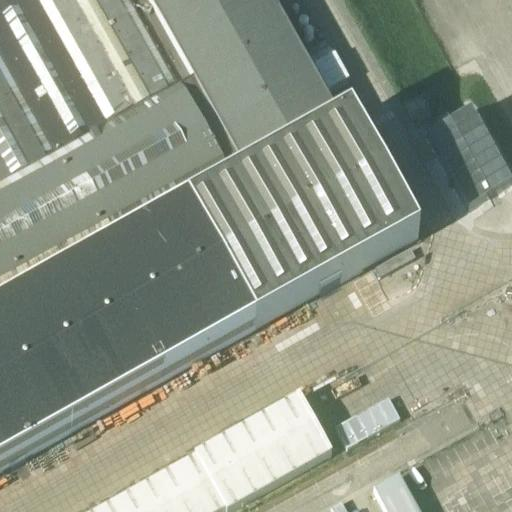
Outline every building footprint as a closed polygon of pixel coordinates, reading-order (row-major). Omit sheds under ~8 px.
[(0,0),(0,476),(253,334),(252,334),(415,242),(348,122),(337,128),(264,0),(0,0)] [(331,49),(311,59),(326,92),(347,83),(331,49)] [(392,405),(390,400),(356,417),(369,441),(412,418),(403,400),(392,405)] [(232,511),(329,458),(297,401),(194,459),(195,461),(104,511),(232,511)] [(413,511),(396,482),(372,495),(381,511),(413,511)]
